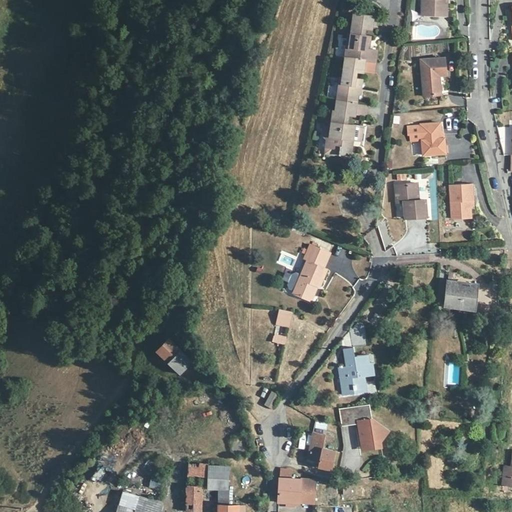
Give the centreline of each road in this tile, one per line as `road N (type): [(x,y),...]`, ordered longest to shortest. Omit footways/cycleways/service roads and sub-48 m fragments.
road 1 (residential): [(382,259),(264,428),(264,451),(275,467),(273,511)]
road 2 (unknown): [(382,259),(371,219),(400,0)]
road 3 (residential): [(480,0),(482,98),(511,221)]
